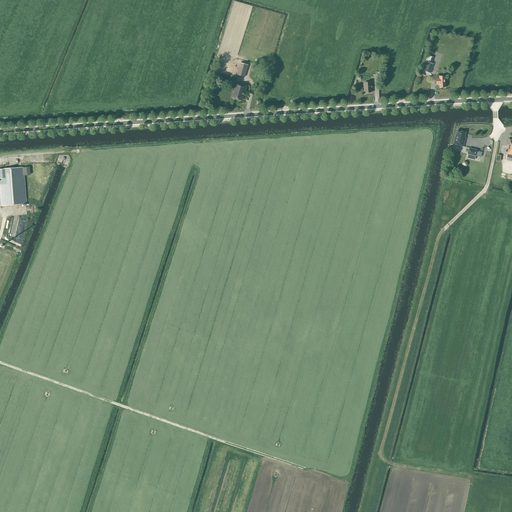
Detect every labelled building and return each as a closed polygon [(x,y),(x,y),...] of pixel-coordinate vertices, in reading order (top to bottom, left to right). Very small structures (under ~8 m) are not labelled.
[(248,65),(240,63),(237,75),(245,77),(248,65)] [(445,80),(445,76),(440,76),(440,75),(436,75),(436,78),(437,84),(440,84),(440,88),(445,87),(445,80)] [(235,81),(231,97),(233,98),(233,99),(240,101),(240,99),(243,100),(247,85),(235,81)] [(456,134),(453,144),(457,145),(457,146),(463,147),(466,137),(464,137),(466,132),(457,130),(456,134)] [(30,167),(0,168),(0,192),(1,206),(26,204),(23,176),(31,175),(30,167)]
